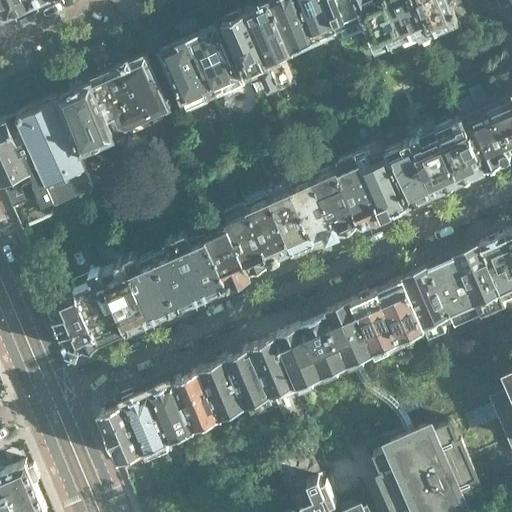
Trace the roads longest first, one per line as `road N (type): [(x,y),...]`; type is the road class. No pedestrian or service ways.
road 1 (residential): [(511,189),(68,387)]
road 2 (tertiary): [(68,387),(0,231)]
road 3 (tertiary): [(119,511),(68,387)]
road 4 (tertiary): [(33,400),(79,511)]
